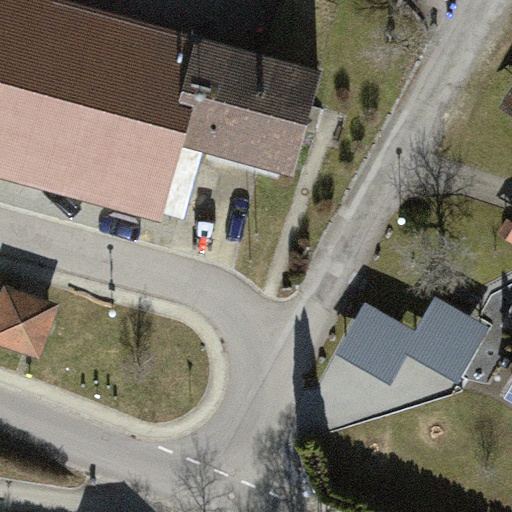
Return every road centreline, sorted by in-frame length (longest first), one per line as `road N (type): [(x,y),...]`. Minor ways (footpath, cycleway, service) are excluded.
road 1 (residential): [(511,0),(286,356),(211,494)]
road 2 (tertiary): [(211,494),(0,407)]
